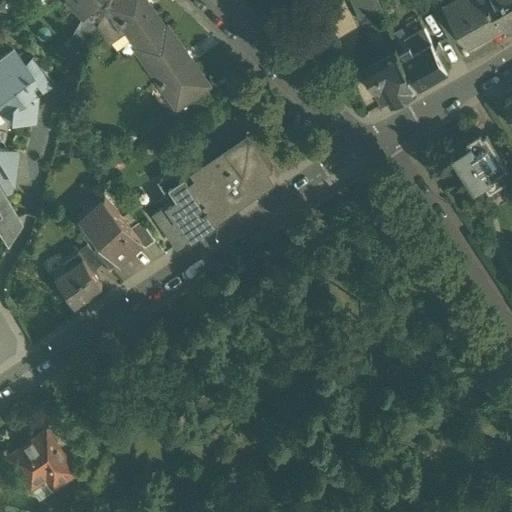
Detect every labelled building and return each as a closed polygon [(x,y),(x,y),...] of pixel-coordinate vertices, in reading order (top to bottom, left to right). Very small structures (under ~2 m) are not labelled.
[(31,0),(37,8),(50,0),(31,0)] [(106,0),(92,0),(82,18),(81,17),(61,47),(70,62),(65,77),(67,78),(98,22),(110,2),(106,0)] [(63,0),(81,17),(82,18),(92,0),(63,0)] [(165,26),(146,0),(120,0),(112,6),(110,3),(98,22),(111,40),(126,29),(137,45),(165,26)] [(378,0),(357,0),(365,15),(382,8),(378,0)] [(442,0),(430,0),(428,1),(437,16),(448,10),(442,0)] [(442,0),(463,36),(468,44),(503,24),(489,0),(442,0)] [(511,0),(489,0),(503,24),(505,28),(511,23),(511,0)] [(448,10),(437,16),(452,42),(463,36),(448,10)] [(186,52),(167,25),(165,26),(137,45),(135,47),(177,106),(206,86),(207,85),(184,53),(186,52)] [(424,27),(406,38),(409,43),(410,42),(413,50),(431,39),(424,27)] [(413,50),(410,42),(409,43),(404,46),(398,50),(418,85),(448,68),(438,51),(434,44),(431,39),(413,50)] [(404,46),(401,41),(394,44),(398,50),(404,46)] [(442,48),(438,41),(434,44),(438,51),(442,48)] [(394,44),(362,63),(376,87),(383,83),(389,95),(392,100),(418,85),(398,50),(394,44)] [(13,49),(0,58),(0,97),(11,112),(11,115),(32,116),(34,92),(28,85),(36,79),(23,62),(13,49)] [(54,82),(32,54),(23,62),(36,79),(42,86),(54,82)] [(383,83),(376,87),(382,99),(389,95),(383,83)] [(206,86),(181,104),(188,113),(212,96),(206,86)] [(254,100),(244,88),(236,94),(246,106),(254,100)] [(483,135),(480,131),(467,139),(469,143),(455,153),(474,184),(482,179),(489,191),(505,181),(498,169),(506,164),(486,133),(483,135)] [(249,139),(188,180),(216,219),(275,179),(249,139)] [(17,152),(0,148),(0,184),(12,177),(17,152)] [(174,199),(155,212),(178,245),(216,219),(188,180),(179,167),(160,180),(174,199)] [(12,177),(0,184),(0,188),(3,194),(9,190),(12,177)] [(0,215),(1,217),(13,210),(3,194),(0,188),(0,215)] [(131,225),(105,197),(82,218),(103,241),(119,258),(141,238),(131,225)] [(155,238),(141,218),(131,225),(141,238),(145,245),(155,238)] [(103,241),(94,249),(103,260),(110,267),(119,258),(103,241)] [(94,249),(87,242),(78,248),(93,270),(103,260),(94,249)] [(78,248),(60,260),(65,267),(52,275),(72,304),(102,284),(93,270),(78,248)] [(50,398),(39,406),(52,426),(63,418),(50,398)] [(44,430),(9,454),(30,485),(52,470),(59,480),(72,471),(44,430)]
